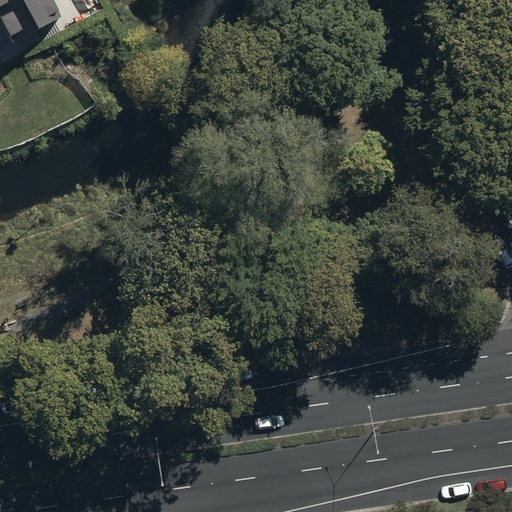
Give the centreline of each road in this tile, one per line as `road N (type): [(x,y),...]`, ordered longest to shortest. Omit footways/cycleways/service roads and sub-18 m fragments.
road 1 (primary): [(0,449),(511,378)]
road 2 (primary): [(511,441),(0,511)]
